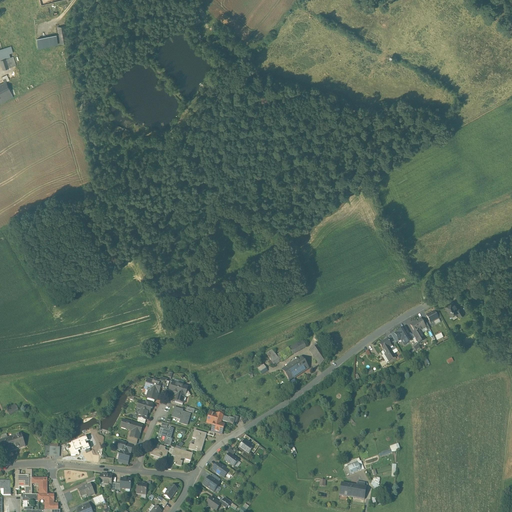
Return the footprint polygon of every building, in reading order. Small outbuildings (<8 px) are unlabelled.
[(57,36),(57,34),(37,36),(38,46),(67,43),(65,25),(58,26),(59,36),(57,36)] [(0,55),(8,53),(13,52),(11,46),(0,49),(0,55)] [(10,57),(6,58),(9,67),(15,65),(12,56),(10,57)] [(6,58),(1,59),(4,69),(9,67),(6,58)] [(4,82),(0,84),(0,95),(11,90),(7,81),(6,81),(4,82)] [(11,90),(0,95),(0,101),(13,95),(11,90)] [(453,302),(445,307),(448,312),(448,313),(448,314),(449,315),(450,315),(450,316),(451,316),(451,315),(452,315),(453,315),(454,314),(455,314),(456,312),(459,311),(458,309),(453,302)] [(461,307),(458,309),(459,311),(456,312),(459,317),(465,314),(461,307)] [(434,311),(426,316),(430,323),(438,319),(434,311)] [(420,319),(410,325),(415,334),(416,335),(417,335),(419,339),(416,341),(418,343),(424,339),(419,331),(425,328),(426,328),(423,323),(420,319)] [(396,334),(395,335),(398,340),(399,341),(401,340),(404,346),(412,341),(405,329),(396,334)] [(391,346),(387,339),(379,344),(383,351),(389,347),(391,346)] [(301,340),(291,346),(295,353),(305,347),(301,340)] [(265,353),(273,366),(281,362),(293,355),(288,347),(278,353),(276,351),(273,352),(271,350),(265,353)] [(396,358),(389,347),(384,351),(386,354),(384,355),(389,362),(396,358)] [(327,360),(315,348),(307,356),(319,367),(327,360)] [(300,357),(281,369),(281,370),(289,382),(308,369),(300,357)] [(267,371),(261,361),(259,362),(256,364),(257,366),(256,367),(261,375),(266,372),(267,371)] [(165,385),(148,380),(145,388),(150,390),(147,398),(155,400),(156,401),(160,388),(167,391),(170,383),(166,382),(165,385)] [(187,388),(173,383),(173,384),(170,383),(167,391),(177,393),(177,392),(179,393),(178,397),(177,397),(176,400),(183,403),(187,388)] [(21,402),(15,405),(18,411),(24,407),(21,402)] [(147,404),(139,402),(137,410),(135,416),(136,417),(136,416),(138,417),(138,418),(139,418),(146,420),(148,414),(149,414),(151,409),(149,409),(150,406),(150,405),(147,404)] [(15,405),(6,410),(9,416),(18,411),(15,405)] [(182,411),(175,408),(172,417),(179,419),(179,418),(181,418),(180,423),(187,425),(190,415),(185,413),(185,415),(182,414),(182,411)] [(222,417),(217,416),(217,415),(210,413),(207,423),(213,425),(212,430),(216,431),(221,432),(222,433),(223,427),(219,426),(222,417)] [(142,426),(135,424),(134,425),(131,424),(131,423),(123,420),(121,428),(129,430),(130,429),(133,430),(131,434),(129,434),(128,437),(137,440),(138,440),(138,439),(137,439),(140,430),(141,430),(142,426)] [(169,431),(160,429),(158,436),(166,438),(165,444),(170,446),(172,440),(171,439),(174,429),(170,428),(169,431)] [(206,434),(194,431),(192,438),(196,440),(194,446),(190,445),(189,450),(201,453),(206,434)] [(96,433),(88,436),(88,438),(86,439),(85,437),(76,441),(80,450),(91,445),(92,446),(100,443),(96,433)] [(3,440),(0,440),(0,454),(25,446),(21,434),(8,438),(3,440)] [(76,441),(67,445),(67,446),(67,447),(66,448),(67,448),(67,449),(68,449),(68,450),(69,450),(71,455),(71,456),(73,456),(75,456),(76,455),(78,455),(79,454),(78,451),(80,450),(76,441)] [(250,445),(244,441),(239,448),(251,457),(259,445),(255,443),(254,445),(251,443),(250,445)] [(128,445),(118,442),(116,449),(122,451),(119,460),(127,462),(129,458),(131,453),(130,453),(131,449),(132,449),(133,446),(128,444),(128,445)] [(379,455),(380,457),(384,456),(384,457),(392,454),(391,452),(400,449),(398,444),(390,447),(391,450),(379,455)] [(59,448),(50,447),(50,450),(53,450),(53,457),(53,455),(58,455),(59,448)] [(165,450),(159,449),(159,451),(152,448),(150,455),(160,458),(159,462),(165,464),(168,451),(165,450)] [(193,454),(175,449),(174,450),(172,456),(173,454),(176,455),(174,463),(180,465),(181,462),(182,462),(182,461),(183,457),(186,459),(186,460),(191,461),(193,454)] [(238,461),(229,454),(224,460),(233,467),(238,461)] [(361,461),(348,467),(351,474),(364,469),(361,461)] [(221,467),(217,464),(213,469),(217,472),(216,473),(219,476),(220,475),(224,478),(227,473),(229,471),(226,469),(224,468),(224,469),(221,467)] [(235,472),(228,467),(226,469),(229,471),(227,473),(232,476),(234,472),(235,472)] [(16,472),(15,472),(15,495),(17,495),(17,490),(20,490),(20,488),(25,488),(25,495),(32,495),(32,470),(25,470),(25,475),(20,475),(20,471),(16,471),(16,472)] [(108,476),(100,475),(101,475),(100,475),(100,481),(100,482),(104,483),(104,485),(111,486),(112,476),(108,476)] [(213,475),(211,478),(218,483),(220,480),(213,475)] [(377,488),(382,479),(376,476),(371,485),(377,488)] [(211,478),(209,477),(204,485),(214,492),(214,491),(217,487),(219,484),(218,483),(211,478)] [(47,479),(32,479),(32,484),(40,484),(40,495),(47,495),(47,479)] [(131,480),(121,479),(121,484),(120,488),(127,489),(127,488),(130,489),(131,480)] [(4,482),(4,481),(0,480),(0,489),(5,489),(5,495),(4,495),(11,495),(11,482),(4,482)] [(147,484),(137,483),(136,495),(146,496),(147,488),(147,484)] [(357,486),(342,483),(340,496),(364,500),(366,487),(357,486)] [(91,484),(86,486),(87,487),(84,488),(78,490),(81,498),(81,497),(89,493),(91,496),(95,494),(95,495),(91,484)] [(172,485),(164,495),(170,500),(177,489),(172,485)] [(53,495),(47,495),(40,495),(38,495),(38,500),(45,500),(45,508),(54,507),(54,500),(53,500),(53,495)] [(99,496),(93,499),(95,506),(102,503),(99,496)] [(218,502),(214,500),(214,501),(210,498),(206,504),(216,511),(220,505),(219,504),(218,503),(218,502)] [(228,505),(221,500),(219,504),(220,505),(226,509),(228,505)] [(241,510),(243,511),(245,511),(249,506),(245,503),(241,510)]
